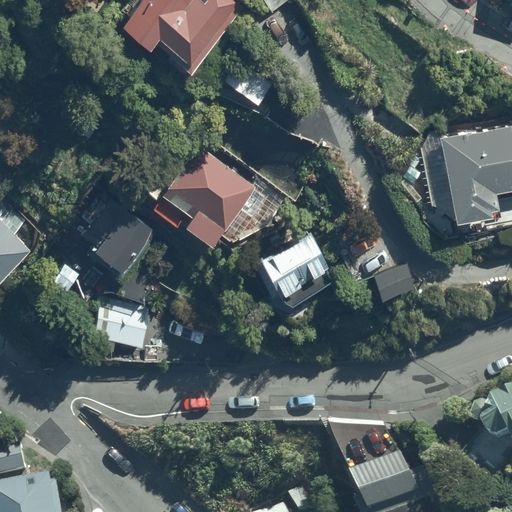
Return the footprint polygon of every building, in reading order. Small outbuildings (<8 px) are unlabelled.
[(122,0),(114,9),(140,32),(145,27),(182,60),(234,0),(122,0)] [(235,51),(220,72),(254,96),(269,76),(235,51)] [(511,112),(433,127),(450,209),(485,201),(484,197),(493,195),(489,178),(511,173),(511,112)] [(193,137),(158,188),(186,210),(181,217),(208,238),(236,201),(248,210),(263,192),(250,182),(254,178),(193,137)] [(119,271),(152,229),(145,224),(149,219),(109,188),(78,227),(92,238),(86,244),(119,271)] [(0,263),(25,240),(13,228),(26,214),(3,190),(0,192),(0,263)] [(308,222),(255,246),(276,284),(284,288),(326,270),(321,257),(325,256),(308,222)] [(405,256),(368,264),(373,288),(410,279),(405,256)] [(89,330),(93,331),(139,341),(147,305),(97,294),(89,330)] [(511,383),(477,401),(492,435),(502,437),(511,431),(511,383)] [(405,448),(354,467),(366,491),(358,495),(366,511),(452,511),(428,462),(415,468),(405,448)] [(65,511),(60,467),(0,477),(0,511),(65,511)] [(301,511),(310,507),(309,505),(315,502),(305,484),(284,494),(286,498),(260,511),(301,511)]
